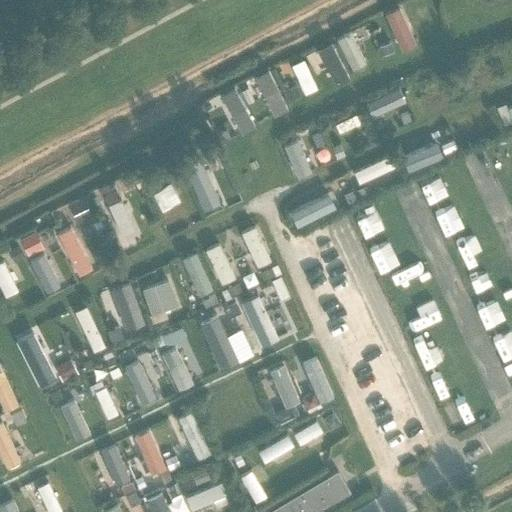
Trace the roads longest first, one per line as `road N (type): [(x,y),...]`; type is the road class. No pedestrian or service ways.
road 1 (track): [(511,86),(0,332)]
road 2 (track): [(0,337),(87,511)]
